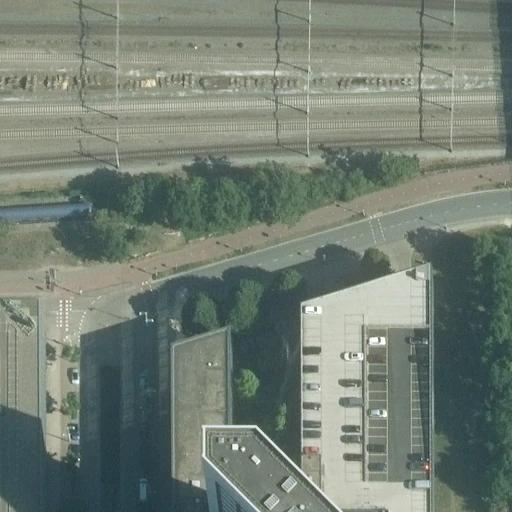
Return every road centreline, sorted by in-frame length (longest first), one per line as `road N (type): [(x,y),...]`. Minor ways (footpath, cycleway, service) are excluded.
road 1 (tertiary): [(128,306),(427,216),(511,202)]
road 2 (tertiary): [(129,511),(128,306)]
road 3 (tertiary): [(85,314),(88,511)]
